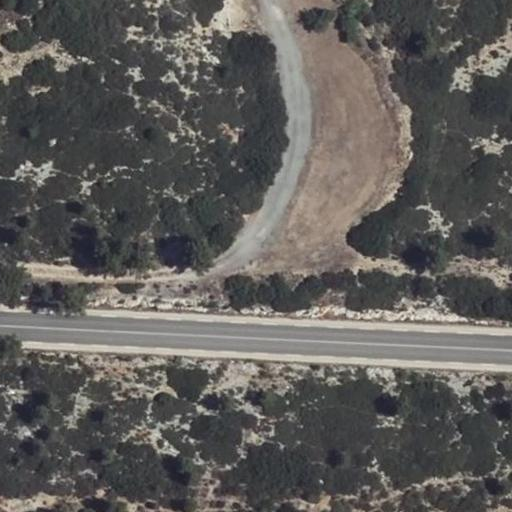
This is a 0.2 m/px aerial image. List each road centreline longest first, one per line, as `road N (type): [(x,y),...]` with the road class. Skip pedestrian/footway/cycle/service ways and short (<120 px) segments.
road 1 (track): [(284,0),(309,86),(294,160),(261,226),(223,262),(164,273),(0,263)]
road 2 (primary): [(511,353),(0,327)]
